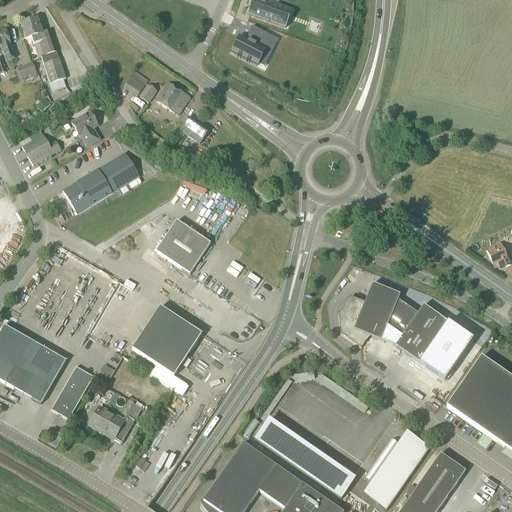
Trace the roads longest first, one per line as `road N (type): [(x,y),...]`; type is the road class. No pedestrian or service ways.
road 1 (unclassified): [(282,323),(511,480)]
road 2 (primary): [(158,511),(282,323)]
road 3 (unclassified): [(0,300),(40,247),(44,229),(0,142)]
road 4 (unclassified): [(379,203),(413,155),(441,137),(511,150)]
road 5 (unclassified): [(499,319),(351,250)]
road 6 (unclassified): [(139,511),(0,428)]
road 7 (primary): [(511,296),(379,203)]
road 8 (primary): [(343,142),(376,51),(381,0)]
road 9 (tertiary): [(305,153),(188,72)]
road 10 (unclassified): [(128,116),(54,0)]
road 11 (tertiary): [(188,72),(88,0)]
